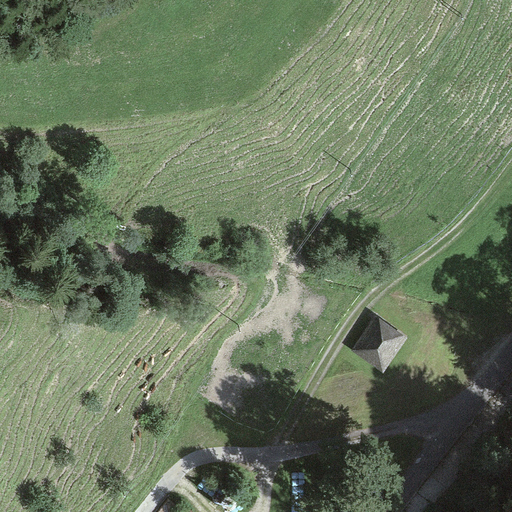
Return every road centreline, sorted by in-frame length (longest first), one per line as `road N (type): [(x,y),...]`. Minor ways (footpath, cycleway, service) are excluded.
road 1 (track): [(511,166),(465,222),(365,303),(274,452)]
road 2 (unclassified): [(511,348),(387,511)]
